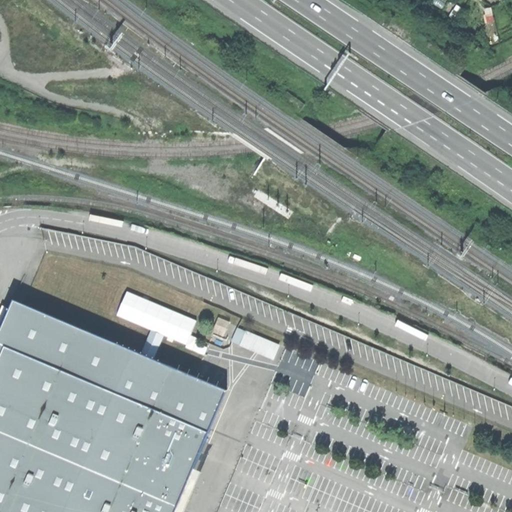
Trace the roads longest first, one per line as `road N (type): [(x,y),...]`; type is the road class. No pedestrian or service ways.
road 1 (unclassified): [(0,222),(38,217),(108,227),(220,261),(366,316),(511,387)]
road 2 (track): [(0,174),(54,161),(161,168),(133,123),(0,74)]
road 3 (trunk): [(238,0),(511,185)]
road 4 (trunk): [(511,139),(305,0)]
